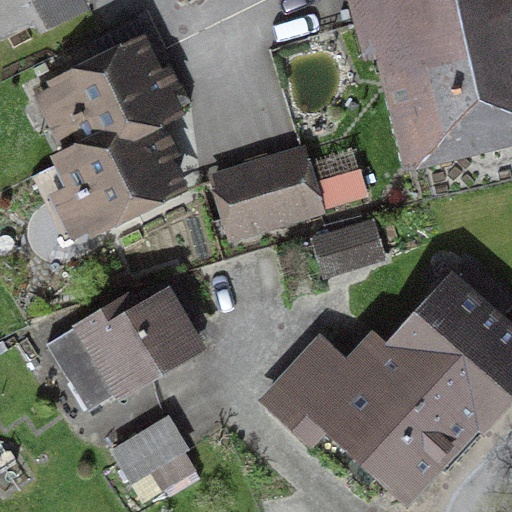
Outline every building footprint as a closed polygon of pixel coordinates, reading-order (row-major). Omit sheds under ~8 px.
[(0,0),(0,59),(93,17),(85,0),(0,0)] [(511,0),(349,0),(402,179),(511,153),(511,0)] [(44,90),(74,154),(140,123),(169,109),(139,45),(44,90)] [(173,191),(140,123),(74,154),(45,168),(77,237),(173,191)] [(232,237),(324,207),(305,152),(214,183),(232,237)] [(370,226),(317,242),(326,273),(380,257),(370,226)] [(405,500),(511,374),(511,340),(454,291),(397,358),(377,341),(355,367),(322,339),(277,392),(405,500)] [(49,344),(90,411),(196,347),(167,299),(134,319),(123,299),(49,344)] [(167,423),(114,452),(129,480),(149,469),(159,487),(193,468),(167,423)]
